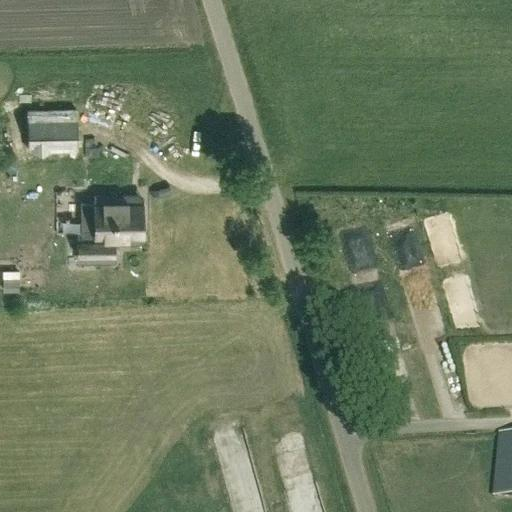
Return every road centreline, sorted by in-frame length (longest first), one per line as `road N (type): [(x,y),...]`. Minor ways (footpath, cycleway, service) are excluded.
road 1 (unclassified): [(367,511),(211,0)]
road 2 (unknown): [(343,433),(511,422)]
